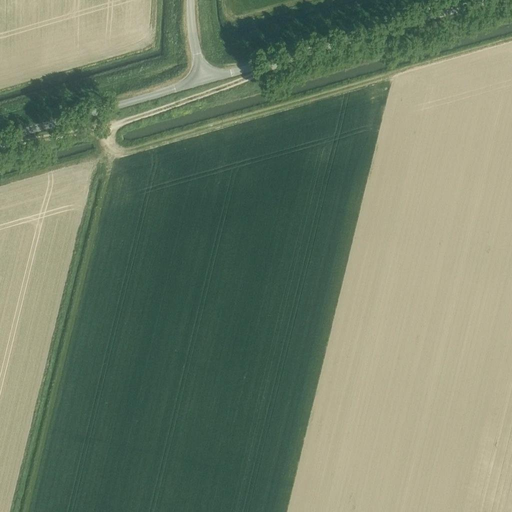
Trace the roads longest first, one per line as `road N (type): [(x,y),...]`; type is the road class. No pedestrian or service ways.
road 1 (unclassified): [(203,79),(488,0)]
road 2 (unclassified): [(0,139),(203,79)]
